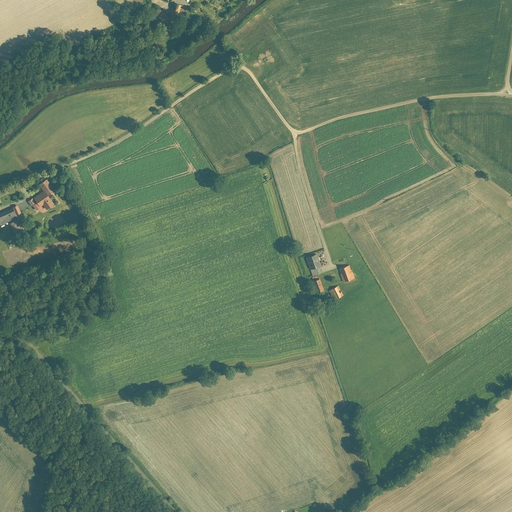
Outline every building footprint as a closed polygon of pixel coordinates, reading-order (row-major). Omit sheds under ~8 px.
[(181,5),(171,2),(166,17),(177,20),(181,5)] [(158,23),(165,15),(157,9),(151,17),(158,23)] [(121,27),(112,31),(117,41),(126,37),(121,27)] [(53,192),(44,178),(35,184),(39,189),(25,199),(33,211),(41,205),(44,210),(53,204),(47,196),(53,192)] [(15,204),(0,210),(0,217),(11,213),(14,219),(6,223),(12,236),(32,228),(27,217),(22,220),(15,204)] [(67,253),(57,256),(59,264),(69,261),(67,253)] [(315,253),(304,257),(310,274),(321,271),(315,253)] [(348,264),(336,268),(341,282),(353,278),(348,264)] [(322,290),(317,276),(308,279),(313,293),(322,290)] [(338,286),(330,290),(334,299),(342,295),(338,286)]
